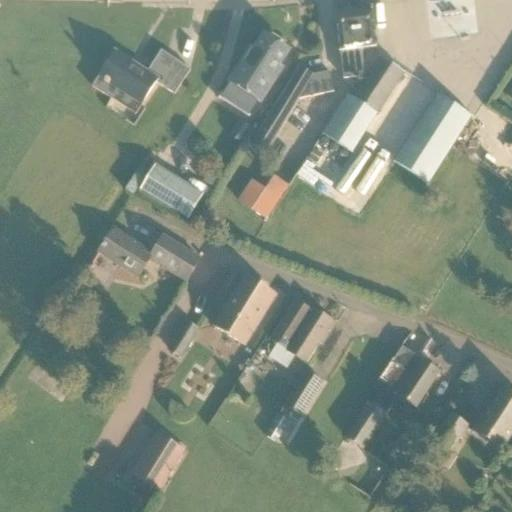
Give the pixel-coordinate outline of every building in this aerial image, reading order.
[(342,70),(344,80),(362,78),(363,65),(362,50),(376,48),(371,9),(335,14),(342,70)] [(288,51),(265,35),(254,51),(251,49),(229,83),(259,103),(281,68),(278,66),(288,51)] [(156,84),(174,96),(190,71),(161,51),(147,73),(115,52),(92,87),(135,116),(156,84)] [(404,74),(380,59),(358,93),(352,89),(322,135),(351,154),(404,74)] [(299,67),(250,146),(266,156),(300,101),(333,93),(330,73),(313,76),(299,67)] [(471,118),(437,96),(394,163),(428,185),(471,118)] [(241,144),(250,129),(239,122),(229,137),(241,144)] [(200,197),(152,169),(138,193),(186,221),(200,197)] [(270,188),(255,179),(241,202),(272,221),(293,185),(277,176),(270,188)] [(163,237),(152,254),(113,230),(98,254),(138,279),(150,261),(186,283),(200,260),(163,237)] [(243,277),(243,278),(236,274),(225,291),(233,295),(213,327),(244,346),(275,297),(243,277)] [(311,314),(294,303),(271,340),(288,351),(287,352),(305,364),(319,343),(323,346),(336,325),(313,311),(311,314)] [(199,332),(185,324),(168,352),(181,361),(199,332)] [(416,409),(439,373),(402,348),(391,364),(367,404),(344,439),(364,452),(390,411),(402,418),(411,405),(416,409)] [(283,407),(302,419),(323,384),(304,372),(283,407)] [(476,427),(504,446),(511,433),(511,397),(501,390),(476,427)] [(289,422),(278,415),(265,437),(276,444),(289,422)] [(432,463),(448,473),(456,459),(451,455),(468,428),(450,416),(430,448),(438,453),(432,463)] [(131,476),(159,493),(185,452),(156,435),(131,476)] [(143,511),(148,505),(141,500),(132,511),(143,511)]
